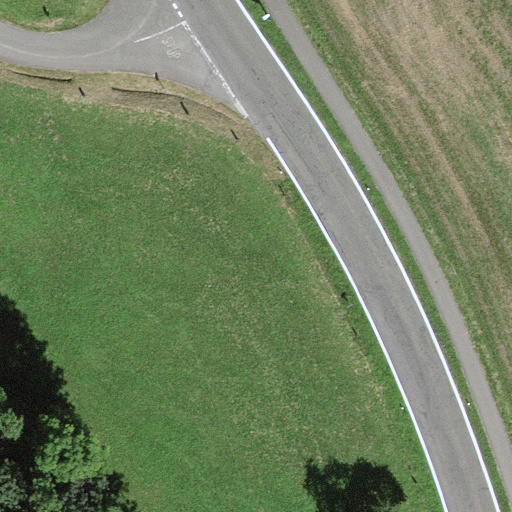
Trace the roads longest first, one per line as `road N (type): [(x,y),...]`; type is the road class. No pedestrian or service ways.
road 1 (tertiary): [(474,511),(387,295),(304,142),(210,5)]
road 2 (unclassified): [(0,40),(46,51),(114,47),(175,28),(210,5)]
